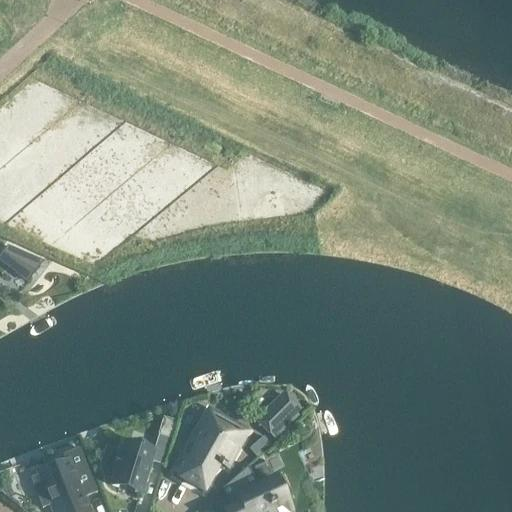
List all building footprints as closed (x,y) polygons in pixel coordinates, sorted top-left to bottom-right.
[(0,257),(0,261),(27,282),(41,263),(8,248),(0,257)] [(288,396),(258,421),(271,435),(283,425),(300,411),(288,396)] [(186,419),(163,486),(193,499),(204,474),(213,476),(228,436),(186,419)] [(171,440),(158,436),(153,451),(125,442),(120,457),(118,456),(113,472),(115,472),(111,486),(139,495),(150,462),(162,466),(171,440)] [(261,437),(248,450),(255,458),(268,445),(261,437)] [(266,469),(262,460),(251,464),(255,474),(266,469)] [(58,500),(51,502),(54,511),(89,511),(100,507),(83,463),(68,469),(71,477),(52,484),(58,500)] [(289,511),(287,500),(270,504),(265,480),(232,491),(235,511),(289,511)]
